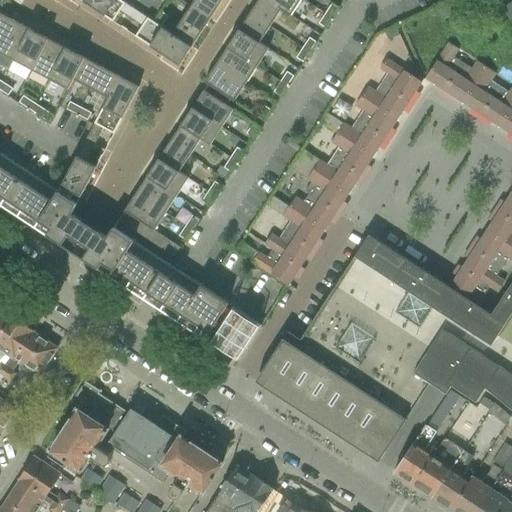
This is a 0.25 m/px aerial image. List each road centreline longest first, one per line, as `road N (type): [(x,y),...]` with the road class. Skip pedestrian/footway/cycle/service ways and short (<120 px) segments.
road 1 (tertiary): [(401,511),(230,399)]
road 2 (residential): [(0,477),(97,312)]
road 3 (tertiary): [(230,399),(97,312)]
road 4 (residential): [(230,399),(301,294)]
